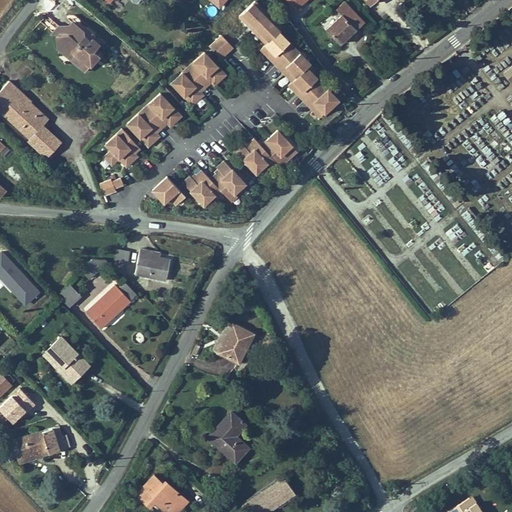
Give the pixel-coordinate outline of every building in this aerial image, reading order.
[(252,0),(249,0),(236,13),(263,41),(258,46),(268,56),(284,71),(290,77),(287,81),(296,90),(307,101),(318,111),(337,94),(304,61),(307,58),(276,27),(279,25),(252,0)] [(285,0),(294,10),(305,0),(285,0)] [(359,22),(341,3),(333,11),(337,15),(321,30),(336,45),(348,33),(359,22)] [(46,14),(41,19),(51,28),(56,23),(46,14)] [(70,27),(65,23),(57,34),(62,37),(70,27)] [(72,56),(66,63),(81,76),(96,60),(90,55),(95,49),(70,27),(62,37),(57,34),(59,51),(66,51),(72,56)] [(57,34),(52,28),(54,53),(66,63),(72,56),(66,51),(59,51),(57,34)] [(220,33),(209,44),(220,55),(232,45),(220,33)] [(172,81),(193,102),(203,92),(201,90),(203,87),(206,84),(203,81),(209,76),(212,79),(214,81),(224,71),(203,50),(172,81)] [(511,61),(501,71),(510,81),(511,79),(511,61)] [(24,96),(8,81),(3,86),(20,102),(21,99),(24,96)] [(45,120),(21,99),(20,102),(3,86),(0,90),(0,109),(18,126),(29,137),(26,141),(36,149),(46,158),(58,144),(42,129),(45,126),(43,125),(45,120)] [(126,122),(149,144),(159,134),(157,132),(155,129),(165,119),(168,121),(170,124),(181,113),(159,90),(126,122)] [(104,155),(112,163),(115,160),(118,157),(125,164),(137,153),(135,151),(137,149),(140,147),(122,127),(107,142),(112,148),(104,155)] [(243,143),(236,149),(257,170),(266,161),(270,164),(275,159),(280,164),(297,147),(278,129),(264,143),(262,145),(254,137),(248,144),(246,146),(243,143)] [(186,176),(181,181),(203,206),(215,195),(218,199),(225,193),(229,198),(234,194),(232,191),(243,181),(223,160),(216,166),(218,169),(219,170),(210,178),(207,175),(201,169),(191,178),(188,175),(186,176)] [(3,172),(20,183),(26,174),(9,163),(3,172)] [(165,175),(150,188),(155,193),(162,201),(165,198),(168,195),(172,201),(174,203),(183,195),(170,180),(165,175)] [(110,178),(99,182),(104,194),(110,192),(115,190),(114,187),(119,185),(123,184),(120,176),(111,180),(110,178)] [(9,194),(0,186),(0,196),(3,200),(9,194)] [(469,208),(460,215),(498,258),(506,251),(469,208)] [(456,223),(445,232),(451,240),(463,231),(456,223)] [(116,248),(113,270),(124,280),(125,275),(127,267),(130,249),(116,248)] [(169,259),(140,251),(134,272),(164,280),(169,259)] [(37,296),(0,257),(0,256),(0,277),(14,293),(13,294),(26,307),(37,296)] [(107,265),(94,263),(83,273),(91,281),(107,265)] [(71,285),(59,295),(71,308),(82,298),(71,285)] [(131,302),(117,287),(87,312),(102,328),(118,314),(131,302)] [(251,335),(233,324),(224,337),(216,350),(235,361),(251,335)] [(62,369),(58,373),(71,387),(83,376),(88,370),(60,341),(48,354),(62,369)] [(48,354),(43,358),(58,373),(62,369),(48,354)] [(0,392),(9,388),(3,376),(0,376),(0,392)] [(0,408),(14,422),(34,401),(16,384),(0,401),(0,408)] [(248,428),(234,414),(210,437),(236,463),(250,450),(238,438),(248,428)] [(15,441),(19,452),(22,460),(43,454),(45,457),(56,454),(49,431),(15,441)] [(19,452),(12,454),(16,466),(45,457),(43,454),(22,460),(19,452)] [(137,499),(149,510),(154,505),(161,511),(169,511),(171,511),(179,511),(187,503),(166,484),(161,489),(153,482),(144,491),(137,499)] [(243,511),(265,511),(292,494),(284,482),(242,510),(243,511)] [(451,511),(469,511),(463,503),(451,511)]
